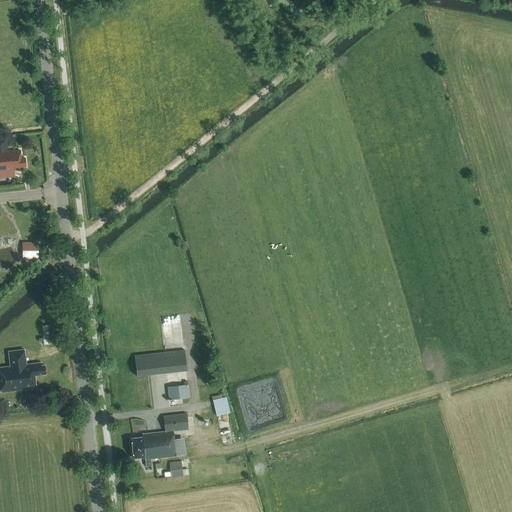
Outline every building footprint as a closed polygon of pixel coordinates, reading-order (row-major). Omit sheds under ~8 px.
[(10,152),(10,151),(0,151),(0,177),(13,176),(13,170),(15,170),(15,167),(26,166),(25,157),(21,158),(20,151),(10,152)] [(38,259),(38,244),(30,244),(30,259),(38,259)] [(11,367),(0,368),(0,376),(2,393),(37,389),(35,376),(46,375),(45,366),(41,366),(41,363),(27,365),(25,350),(9,352),(11,367)] [(134,356),(137,376),(187,370),(185,350),(134,356)] [(170,399),(189,397),(187,384),(168,386),(170,399)] [(217,416),(230,413),(225,397),(212,400),(217,416)] [(174,439),(174,431),(188,429),(187,413),(163,416),(165,431),(141,433),(142,437),(131,438),(133,458),(145,457),(146,466),(151,465),(151,458),(176,456),(186,455),(184,438),(174,439)] [(182,469),(181,461),(169,462),(170,478),(184,476),(183,475),(189,475),(188,469),(182,469)]
